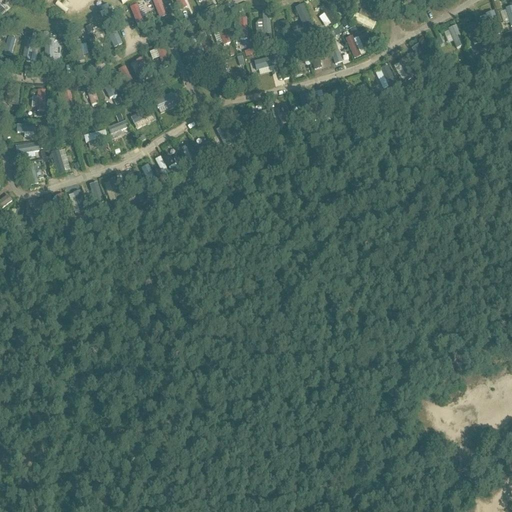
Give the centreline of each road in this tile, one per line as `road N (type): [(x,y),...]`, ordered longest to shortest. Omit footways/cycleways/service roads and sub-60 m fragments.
road 1 (track): [(363,378),(0,465)]
road 2 (track): [(511,344),(363,378)]
